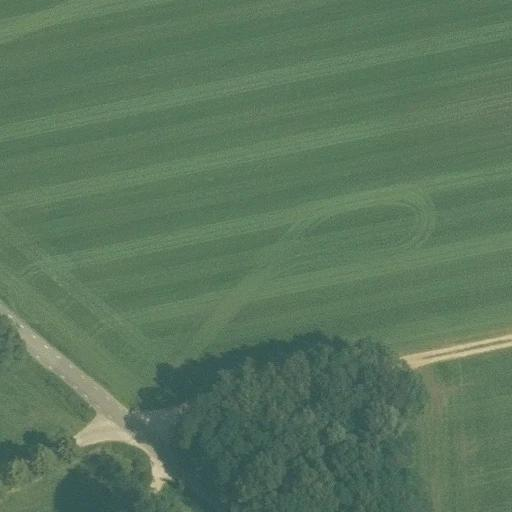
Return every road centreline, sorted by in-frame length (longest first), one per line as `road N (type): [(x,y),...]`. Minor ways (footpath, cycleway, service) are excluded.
road 1 (track): [(511,346),(120,433)]
road 2 (unclassified): [(120,433),(0,330)]
road 3 (unclassified): [(120,433),(0,493)]
